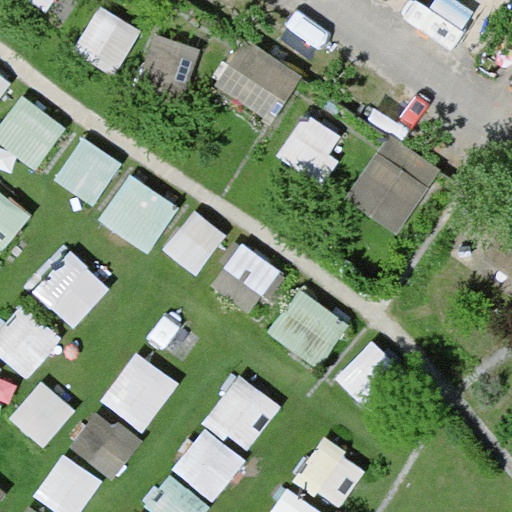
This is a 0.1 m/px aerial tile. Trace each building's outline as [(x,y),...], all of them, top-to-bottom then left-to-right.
[(115,0),(109,0),(87,38),(125,61),(149,20),(115,0)] [(167,25),(150,63),(189,80),(206,42),(167,25)] [(255,28),(224,73),(279,110),(310,65),(255,28)] [(0,53),(0,98),(22,71),(0,53)] [(32,85),(2,125),(45,156),(75,116),(32,85)] [(329,161),(350,122),(312,101),(291,141),(329,161)] [(407,223),(449,163),(395,126),(353,186),(407,223)] [(79,239),(43,280),(83,316),(120,276),(79,239)] [(309,280),(280,320),(327,353),(355,313),(309,280)] [(0,332),(0,337),(38,365),(67,324),(27,295),(0,332)] [(143,341),(110,387),(154,418),(187,372),(143,341)] [(0,368),(10,355),(0,346),(0,368)] [(214,409),(256,440),(290,396),(249,364),(214,409)] [(52,434),(83,398),(50,370),(19,405),(52,434)] [(120,394),(80,425),(111,465),(151,434),(120,394)] [(215,417),(183,454),(222,487),(254,449),(215,417)] [(305,472),(354,496),(376,452),(327,428),(305,472)] [(83,511),(112,468),(73,441),(43,484),(83,511)] [(182,460),(156,493),(179,511),(205,511),(222,492),(182,460)] [(0,501),(18,479),(0,465),(0,501)] [(340,511),(342,510),(298,477),(270,511),(340,511)] [(59,511),(39,496),(26,511),(59,511)]
